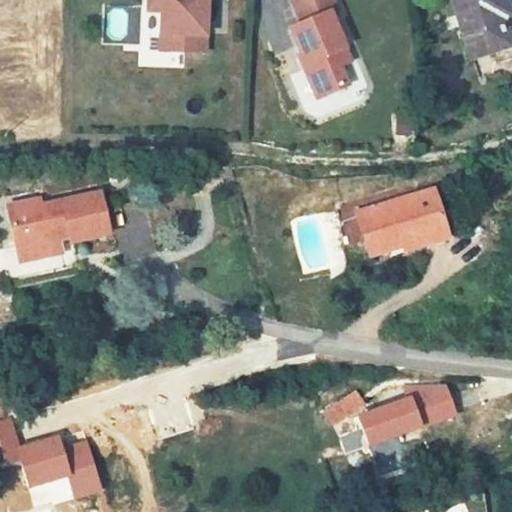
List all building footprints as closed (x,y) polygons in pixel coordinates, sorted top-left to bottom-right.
[(148,0),(145,48),(202,53),(206,0),(148,0)] [(331,0),(290,0),(302,26),(290,31),(306,65),(305,66),(319,98),(350,85),(341,66),(353,61),(331,14),(336,12),(331,0)] [(502,0),(449,0),(466,59),(505,47),(495,11),(504,8),(502,0)] [(401,255),(445,240),(429,192),(351,218),(365,259),(399,248),(401,255)] [(98,197),(39,208),(37,200),(7,205),(15,248),(35,245),(36,251),(57,248),(55,236),(67,234),(69,243),(106,236),(98,197)] [(58,256),(57,248),(36,251),(35,245),(15,248),(18,263),(58,256)] [(446,386),(402,385),(410,397),(357,416),(369,448),(457,417),(446,386)] [(326,414),(326,415),(334,426),(366,406),(358,393),(326,414)] [(12,418),(0,421),(0,469),(19,464),(28,491),(67,479),(74,501),(103,492),(87,441),(63,447),(59,436),(19,447),(12,418)]
